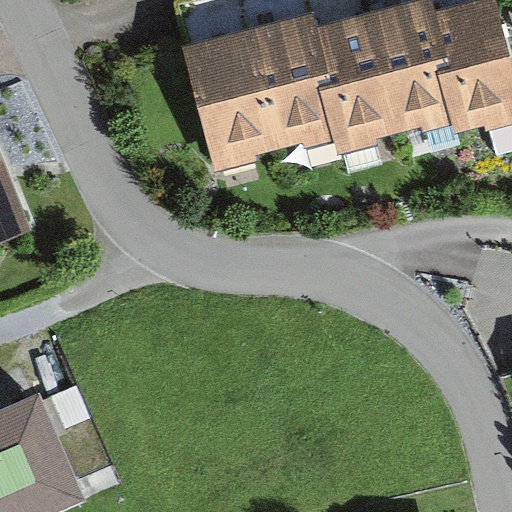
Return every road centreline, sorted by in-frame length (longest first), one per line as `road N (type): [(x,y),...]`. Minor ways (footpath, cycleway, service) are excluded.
road 1 (residential): [(508,511),(473,396),(412,315),(353,282),(228,267),(159,243)]
road 2 (residential): [(159,243),(125,213),(93,159),(22,0)]
road 3 (residential): [(0,328),(129,277),(159,243)]
road 4 (track): [(353,282),(369,254),(416,237),(511,230)]
